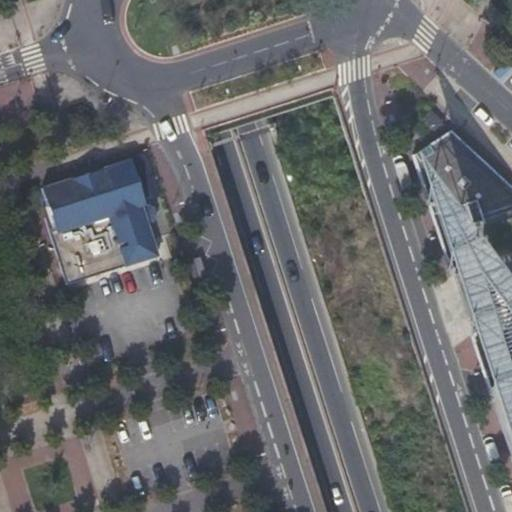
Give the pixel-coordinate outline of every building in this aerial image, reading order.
[(444,122),(431,110),(423,119),(436,131),(444,122)] [(511,211),(511,185),(452,130),(414,155),(433,215),(466,204),(473,224),(482,221),(483,224),(485,223),(484,220),(511,211)] [(131,163),(42,191),(48,210),(42,211),(64,281),(155,253),(146,226),(141,208),(145,207),(131,163)] [(48,210),(42,191),(36,193),(42,211),(48,210)] [(147,206),(145,207),(141,208),(146,226),(153,224),(157,218),(154,210),(147,206)] [(511,368),(486,377),(511,457),(511,368)]
